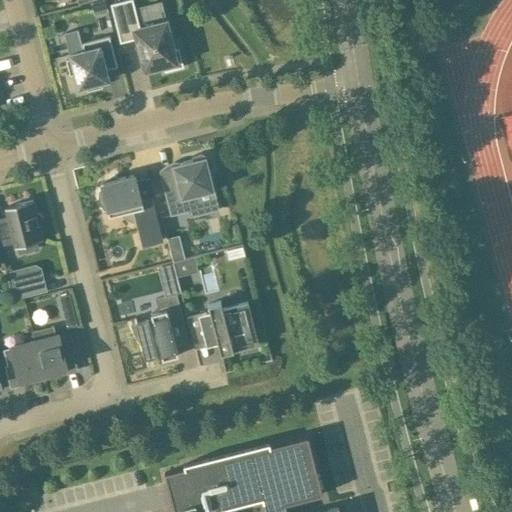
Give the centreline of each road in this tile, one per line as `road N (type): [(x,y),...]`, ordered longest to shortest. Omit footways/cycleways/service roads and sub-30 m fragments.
road 1 (tertiary): [(459,511),(374,186),(357,83)]
road 2 (residential): [(0,427),(108,396),(49,147)]
road 3 (residential): [(49,147),(357,83)]
road 4 (residential): [(49,147),(14,0)]
